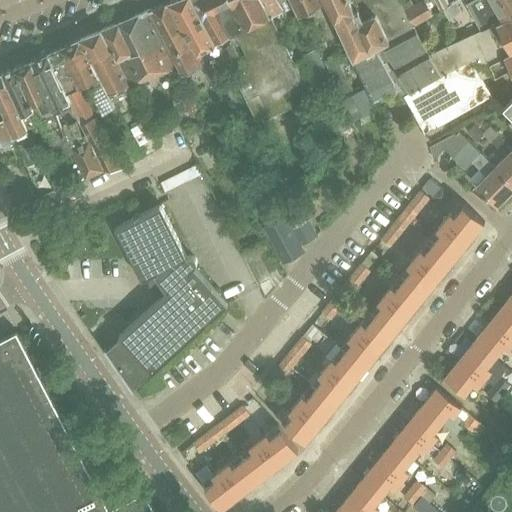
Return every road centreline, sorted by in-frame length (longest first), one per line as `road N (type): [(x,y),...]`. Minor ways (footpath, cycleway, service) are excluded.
road 1 (residential): [(137,436),(230,360),(410,146)]
road 2 (residential): [(511,231),(318,479),(279,511)]
road 3 (residential): [(28,283),(137,436)]
